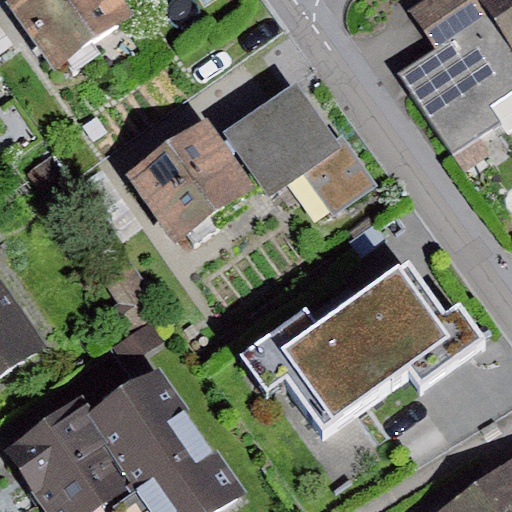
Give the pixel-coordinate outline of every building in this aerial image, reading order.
[(120,0),(16,0),(9,5),(56,74),(134,21),(120,0)] [(511,0),(424,0),(407,13),(437,56),(406,77),(449,140),(511,96),(511,0)] [(2,30),(0,31),(0,59),(15,48),(2,30)] [(207,121),(127,177),(175,247),(261,188),(269,200),(304,176),(341,149),(297,85),(219,139),(207,121)] [(347,145),(341,149),(304,176),(334,218),(377,186),(347,145)] [(55,158),(28,177),(44,199),(71,180),(55,158)] [(133,264),(104,284),(120,307),(109,314),(126,339),(166,311),(133,264)] [(308,311),(239,359),(266,396),(288,380),(326,434),(409,375),(420,390),(485,343),(460,308),(446,318),(408,264),(319,327),(308,311)] [(0,286),(0,386),(48,352),(0,286)] [(155,358),(8,455),(46,511),(100,511),(135,489),(150,511),(223,511),(247,496),(155,358)] [(511,511),(511,465),(442,511),(511,511)]
